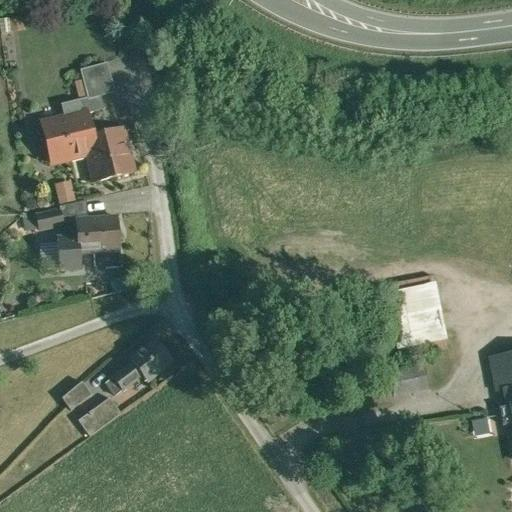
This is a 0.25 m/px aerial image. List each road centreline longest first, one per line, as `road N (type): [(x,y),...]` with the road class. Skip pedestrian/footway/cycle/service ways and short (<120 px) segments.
road 1 (residential): [(139,45),(185,298),(236,393),(317,511)]
road 2 (trunk): [(268,0),(354,37),(436,36)]
